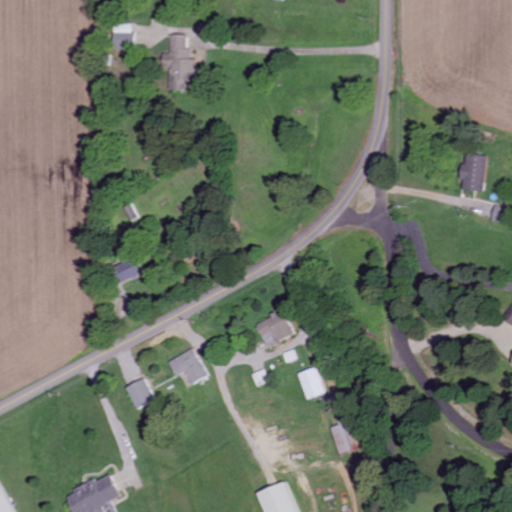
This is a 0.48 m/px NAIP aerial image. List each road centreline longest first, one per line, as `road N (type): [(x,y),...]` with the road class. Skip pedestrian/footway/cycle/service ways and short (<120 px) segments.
road 1 (secondary): [(0,407),(256,272),(333,211),(362,168),(379,122),(386,0)]
road 2 (residential): [(511,441),(465,427),(431,395),(399,341),(379,122)]
